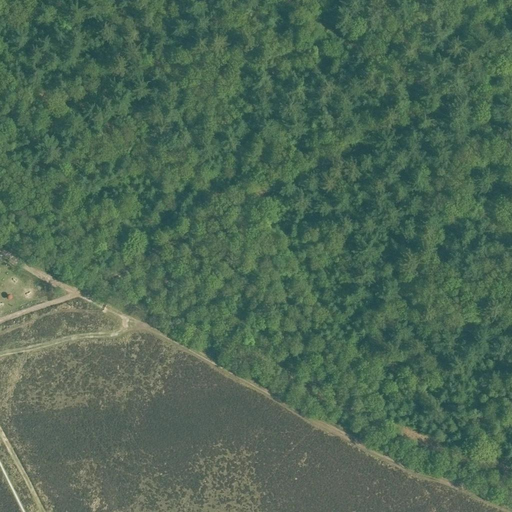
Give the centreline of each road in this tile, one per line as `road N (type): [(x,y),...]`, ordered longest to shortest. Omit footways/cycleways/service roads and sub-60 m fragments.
road 1 (track): [(0,322),(92,287),(212,219),(511,75)]
road 2 (track): [(128,316),(388,459),(511,506)]
road 3 (track): [(0,250),(128,316)]
road 4 (track): [(128,316),(114,333),(0,354)]
